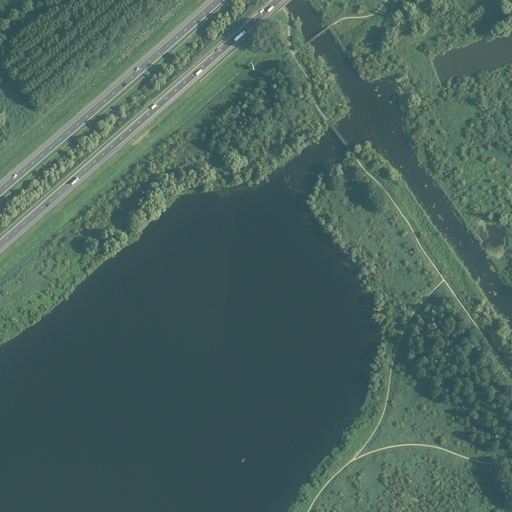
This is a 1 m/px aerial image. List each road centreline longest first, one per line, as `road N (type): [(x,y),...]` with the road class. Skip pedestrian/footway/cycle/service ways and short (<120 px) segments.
road 1 (motorway): [(0,243),(278,0)]
road 2 (motorway): [(218,0),(0,189)]
